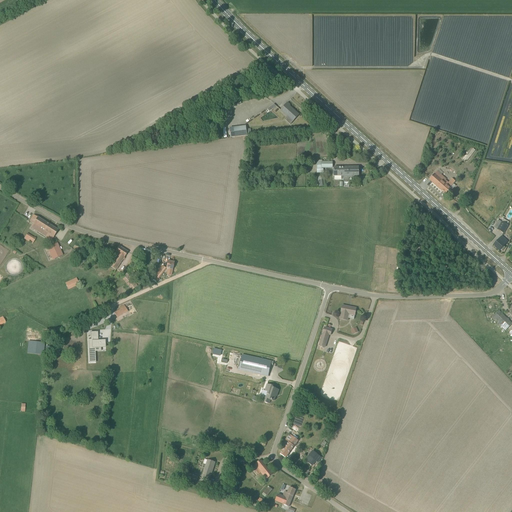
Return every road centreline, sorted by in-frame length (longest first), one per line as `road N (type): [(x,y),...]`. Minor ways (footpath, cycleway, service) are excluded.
road 1 (primary): [(511,273),(213,0)]
road 2 (unclassified): [(345,511),(273,456),(328,290)]
road 3 (unclassified): [(209,262),(86,234),(0,189)]
road 4 (unclassified): [(21,311),(54,329),(68,326),(209,262)]
road 5 (unclassified): [(506,282),(489,294),(328,290)]
road 6 (unclassified): [(328,290),(209,262)]
